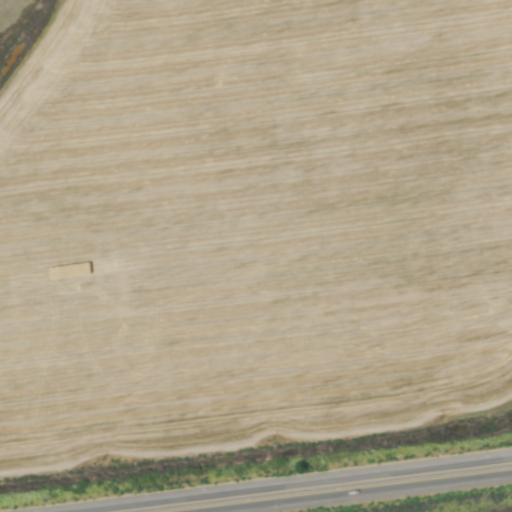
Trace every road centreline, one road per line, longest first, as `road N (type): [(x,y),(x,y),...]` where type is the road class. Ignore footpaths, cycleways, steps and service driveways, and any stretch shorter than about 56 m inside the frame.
road 1 (trunk): [(511,464),(123,511)]
road 2 (trunk): [(239,511),(511,478)]
